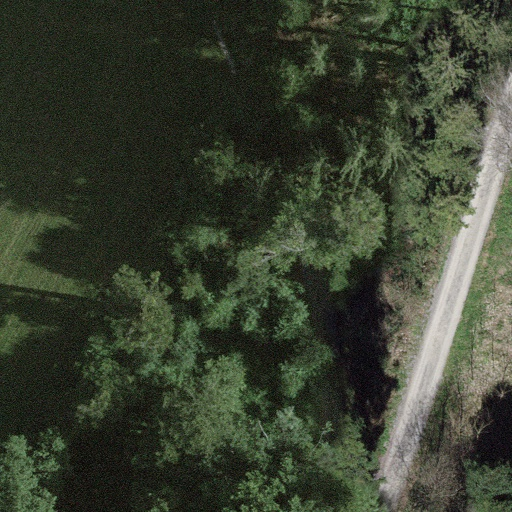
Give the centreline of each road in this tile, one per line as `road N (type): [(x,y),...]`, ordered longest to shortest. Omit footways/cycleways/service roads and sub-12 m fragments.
road 1 (track): [(347,511),(329,329),(308,241),(216,0)]
road 2 (track): [(380,511),(423,423),(511,113)]
